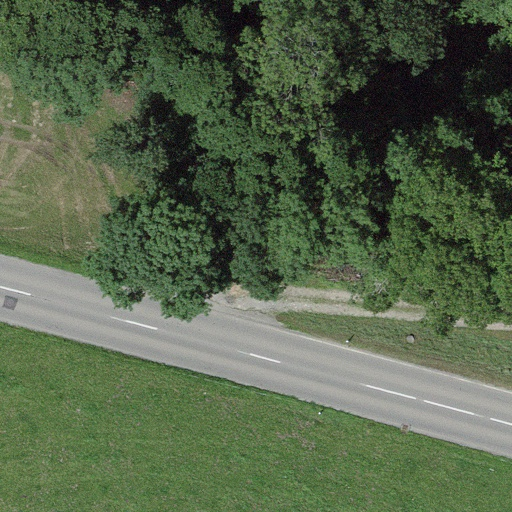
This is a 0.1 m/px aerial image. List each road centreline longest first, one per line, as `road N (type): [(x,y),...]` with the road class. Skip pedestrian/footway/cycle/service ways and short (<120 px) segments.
road 1 (secondary): [(511,426),(0,287)]
road 2 (track): [(511,317),(330,299),(233,303),(206,344)]
